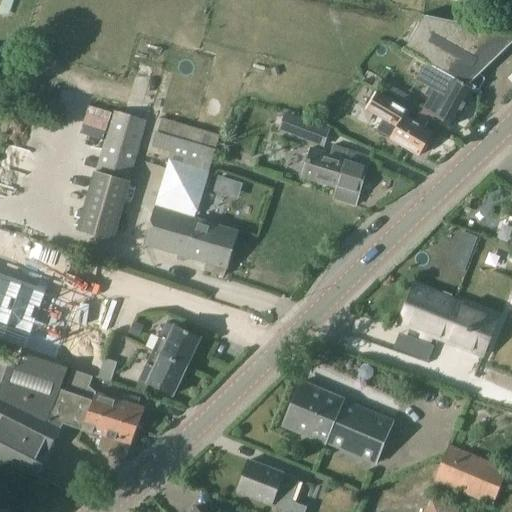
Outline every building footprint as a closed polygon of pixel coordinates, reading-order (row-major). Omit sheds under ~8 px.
[(475,90),(481,79),(478,76),(511,43),(511,35),(424,17),(405,51),(428,64),(474,90),(475,90)] [(454,125),(474,90),(428,64),(418,80),(431,87),(426,95),(431,98),(425,109),(454,125)] [(419,115),(424,106),(392,87),(386,96),(390,99),(419,115)] [(378,93),(370,105),(393,119),(383,135),(419,157),(420,154),(425,154),(428,148),(426,145),(432,135),(424,130),(429,122),(419,116),(414,124),(404,118),(408,111),(378,93)] [(112,239),(149,117),(115,108),(79,229),(112,239)] [(234,245),(238,231),(195,218),(216,150),(214,150),(218,133),(161,117),(157,132),(153,146),(172,152),(144,244),(203,261),(210,238),(234,245)] [(296,118),(289,136),(324,148),(330,130),(296,118)] [(336,190),(348,153),(332,148),(330,156),(310,149),(301,179),(314,184),(336,190)] [(356,207),(368,167),(364,166),(367,158),(348,153),(336,190),(333,200),(356,207)] [(477,236),(462,230),(457,242),(472,248),(477,236)] [(225,276),(234,245),(210,238),(203,261),(207,262),(204,270),(225,276)] [(0,276),(0,338),(3,340),(23,284),(0,276)] [(23,284),(3,340),(26,348),(46,293),(23,284)] [(484,357),(499,319),(414,285),(399,322),(484,357)] [(46,293),(26,348),(56,359),(76,303),(46,293)] [(139,337),(145,325),(134,320),(128,332),(139,337)] [(186,368),(200,339),(167,323),(153,352),(186,368)] [(417,356),(427,360),(433,345),(423,340),(417,356)] [(137,428),(109,419),(110,416),(89,408),(92,401),(61,389),(60,389),(68,368),(14,350),(0,390),(0,457),(37,476),(64,423),(82,432),(102,437),(98,450),(125,459),(137,428)] [(172,396),(186,368),(153,352),(139,380),(172,396)] [(105,359),(99,377),(112,381),(117,362),(105,359)] [(373,374),(374,369),(370,366),(365,366),(361,369),(361,374),(365,378),(370,378),(373,374)] [(137,428),(145,408),(95,392),(86,386),(90,377),(69,369),(61,389),(92,401),(89,408),(110,416),(109,419),(137,428)] [(378,463),(395,422),(344,400),(345,399),(303,381),(285,425),(326,442),(326,441),(378,463)] [(127,402),(138,405),(140,398),(129,395),(127,402)] [(494,503),(508,469),(450,445),(436,480),(494,503)] [(250,461),(238,492),(282,509),(280,511),(306,511),(307,508),(291,502),(300,480),(250,461)]
